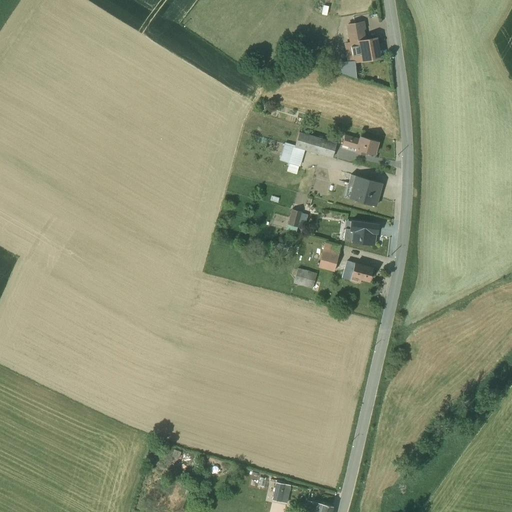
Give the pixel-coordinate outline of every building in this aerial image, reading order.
[(365,39),(363,29),(362,23),(354,23),(346,25),(348,42),(343,44),(346,62),(340,63),(341,73),(355,78),(354,62),(379,57),(375,38),(365,39)] [(336,143),(298,132),(294,146),(332,157),(336,143)] [(344,135),(341,145),(355,150),(354,152),(363,155),(364,152),(373,155),(377,142),(359,136),(358,140),(344,135)] [(286,171),(296,174),(298,166),(299,167),(305,149),(284,143),(279,161),(288,164),(286,171)] [(346,185),(342,198),(346,198),(376,206),(382,183),(350,174),(347,185),(346,185)] [(322,181),(320,194),(327,195),(329,182),(322,181)] [(298,231),(302,209),(291,207),(287,229),(298,231)] [(345,221),(342,240),(351,241),(351,242),(374,246),(376,233),(377,234),(378,223),(350,220),(350,221),(345,221)] [(333,271),(340,245),(338,245),(337,246),(324,243),(317,267),(333,271)] [(345,261),(341,277),(358,283),(360,279),(368,281),(371,268),(345,261)] [(293,283),(312,289),(316,273),(297,268),(293,283)] [(290,485),(275,482),(271,499),(286,503),(290,485)] [(303,511),(332,511),(334,506),(307,500),(303,511)]
